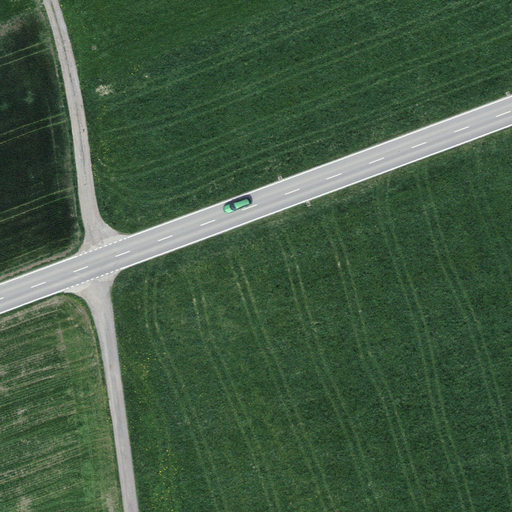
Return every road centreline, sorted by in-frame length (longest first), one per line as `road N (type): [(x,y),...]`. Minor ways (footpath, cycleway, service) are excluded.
road 1 (tertiary): [(0,299),(511,111)]
road 2 (track): [(133,511),(78,88),(53,0)]
